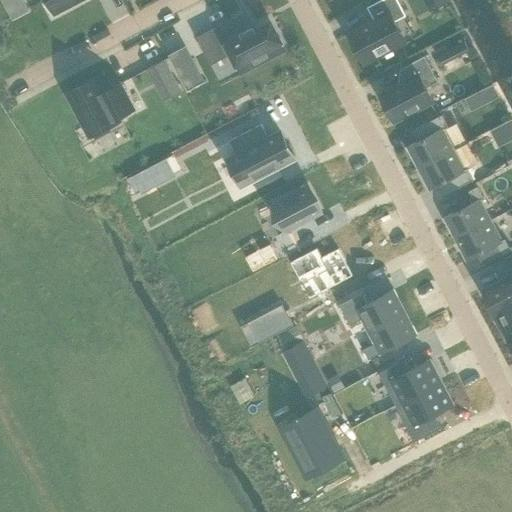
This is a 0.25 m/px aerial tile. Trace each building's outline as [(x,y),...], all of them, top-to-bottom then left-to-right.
[(21,0),(3,0),(13,17),(27,10),(21,0)] [(81,0),(44,0),(53,16),(81,0)] [(406,15),(398,0),(383,0),(368,8),(375,20),(347,35),(363,65),(406,43),(394,21),(406,15)] [(447,0),(424,0),(429,10),(447,0)] [(241,32),(234,18),(198,37),(211,63),(225,55),(224,53),(229,50),(240,71),(284,47),(271,22),(255,30),(253,26),(241,32)] [(433,49),(437,55),(442,65),(469,50),(464,40),(448,49),(444,43),(433,49)] [(406,80),(378,94),(394,124),(435,102),(427,86),(438,81),(425,56),(401,69),(406,80)] [(148,67),(165,99),(181,90),(165,58),(148,67)] [(190,59),(177,65),(182,76),(195,70),(190,59)] [(105,88),(97,74),(64,91),(89,138),(122,121),(120,118),(136,109),(121,80),(105,88)] [(493,84),(482,89),(489,102),(499,96),(493,84)] [(406,146),(418,168),(454,149),(444,129),(448,126),(442,115),(412,130),(417,140),(406,146)] [(237,154),(228,159),(242,186),(293,159),(279,132),(265,140),(260,131),(264,129),(262,125),(230,142),(237,154)] [(465,169),(454,149),(418,168),(429,190),(440,184),(446,194),(474,179),(468,168),(465,169)] [(158,160),(123,178),(129,191),(164,172),(158,160)] [(286,231),(322,212),(308,186),(272,204),(286,231)] [(444,216),(456,238),(491,220),(481,199),(484,198),(478,186),(469,191),(474,201),(444,216)] [(502,240),(491,220),(456,238),(467,260),(497,245),(502,255),(511,250),(505,238),(502,240)] [(314,246),(281,264),(288,278),(299,272),(314,301),(356,278),(341,250),(322,260),(314,246)] [(511,260),(504,265),(510,277),(483,292),(511,346),(511,260)] [(368,330),(406,311),(394,289),(367,303),(362,292),(340,303),(350,322),(361,317),(368,330)] [(417,332),(406,311),(368,330),(374,342),(364,347),(369,357),(417,332)] [(324,386),(301,343),(285,352),(307,395),(324,386)] [(406,360),(379,374),(396,406),(443,382),(431,360),(411,370),(406,360)] [(443,382),(396,406),(415,443),(442,428),(435,415),(454,405),(443,382)] [(341,458),(316,410),(298,419),(304,429),(289,437),(309,475),(341,458)]
